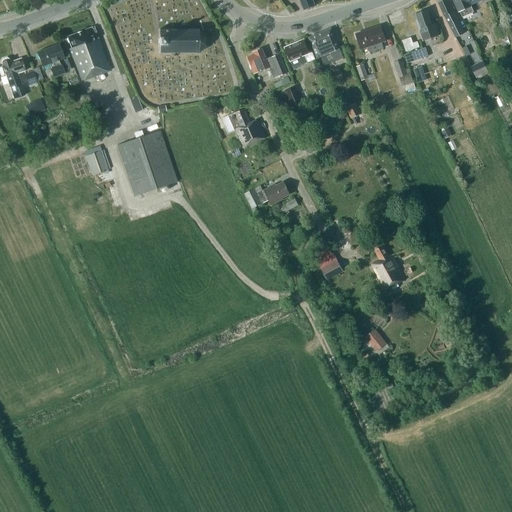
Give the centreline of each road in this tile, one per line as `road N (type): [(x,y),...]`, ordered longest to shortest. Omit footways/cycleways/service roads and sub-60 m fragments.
road 1 (track): [(132,119),(111,150),(129,198),(175,198),(252,289),(301,302),(404,511)]
road 2 (tertiary): [(226,0),(263,26),(285,29),(382,0)]
